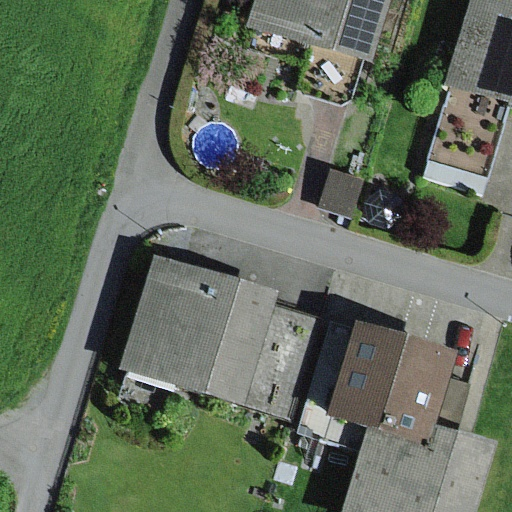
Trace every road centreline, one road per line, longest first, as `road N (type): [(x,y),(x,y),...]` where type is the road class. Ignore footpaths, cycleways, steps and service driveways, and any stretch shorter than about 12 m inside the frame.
road 1 (residential): [(132,188),(511,303)]
road 2 (residential): [(132,188),(31,511)]
road 3 (residential): [(187,0),(132,188)]
